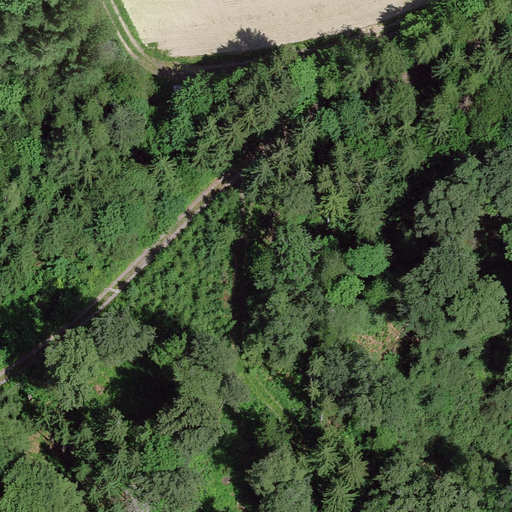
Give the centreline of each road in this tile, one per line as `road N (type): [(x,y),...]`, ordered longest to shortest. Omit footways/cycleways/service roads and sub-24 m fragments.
road 1 (track): [(109,0),(136,53),(186,71),(335,51),(474,0)]
road 2 (track): [(272,148),(248,199),(241,354),(301,444),(323,511)]
road 3 (track): [(0,373),(272,148)]
road 4 (track): [(272,148),(362,97),(511,40)]
